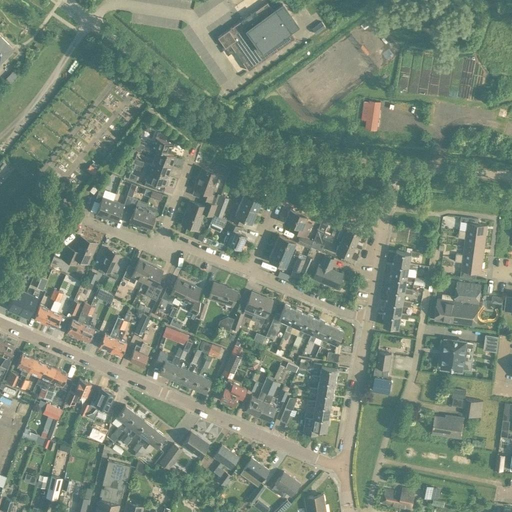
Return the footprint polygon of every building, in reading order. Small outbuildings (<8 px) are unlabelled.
[(231,53),(234,51),(249,71),(295,39),(290,31),(297,26),(283,5),(273,11),(267,3),(218,38),(225,48),(227,47),(231,53)] [(0,63),(14,50),(0,36),(0,63)] [(368,115),(363,114),(362,120),(367,121),(366,128),(376,130),(380,103),(370,101),(368,115)] [(89,136),(96,139),(109,117),(102,114),(89,136)] [(140,139),(138,143),(142,145),(145,146),(151,148),(151,147),(168,154),(170,148),(173,149),(174,144),(165,141),(168,135),(158,132),(153,144),(140,139)] [(151,147),(151,148),(149,152),(156,154),(154,160),(173,167),(174,163),(172,162),(174,156),(168,154),(151,147)] [(135,164),(167,176),(169,170),(171,171),(173,167),(154,160),(152,165),(145,163),(144,167),(135,164)] [(90,167),(87,170),(93,176),(96,172),(95,171),(98,166),(94,163),(90,167)] [(164,182),(167,176),(135,164),(133,169),(148,174),(146,180),(144,186),(155,190),(157,184),(165,187),(167,183),(164,182)] [(214,195),(214,197),(211,195),(219,175),(202,169),(194,190),(202,192),(200,198),(205,200),(217,205),(221,195),(219,194),(218,197),(214,195)] [(90,191),(93,194),(98,189),(94,186),(90,191)] [(108,186),(106,191),(117,194),(119,190),(108,186)] [(244,195),(240,204),(257,211),(262,199),(255,197),(258,191),(245,186),(241,194),(244,195)] [(107,219),(113,201),(102,197),(104,192),(99,190),(95,202),(100,203),(96,215),(107,219)] [(162,195),(152,191),(150,197),(160,201),(162,195)] [(124,205),(113,201),(107,219),(118,223),(122,210),(127,212),(132,198),(127,196),(124,205)] [(132,198),(127,212),(132,214),(129,223),(139,227),(146,208),(136,205),(138,200),(132,198)] [(217,205),(205,200),(203,206),(190,201),(181,224),(198,230),(204,213),(213,216),(217,205)] [(257,211),(240,204),(236,213),(233,212),(230,220),(243,226),(245,220),(251,223),(257,211)] [(147,205),(146,208),(139,227),(149,231),(157,209),(147,205)] [(312,225),(304,222),(307,216),(290,209),(285,222),(296,226),(293,233),(301,236),(306,238),(312,225)] [(242,227),(226,221),(214,215),(211,223),(223,228),(222,232),(227,234),(224,241),(240,249),(246,235),(240,232),(242,227)] [(459,230),(459,234),(486,238),(488,226),(468,223),(467,231),(459,230)] [(327,227),(326,229),(319,226),(318,230),(355,246),(360,233),(346,228),(343,234),(336,231),(327,227)] [(355,246),(318,230),(313,241),(324,246),(326,240),(332,242),(339,245),(336,252),(350,258),(355,246)] [(486,238),(459,234),(458,238),(466,239),(464,247),(484,250),(486,238)] [(80,236),(74,250),(68,248),(63,260),(75,265),(77,259),(88,264),(97,244),(80,236)] [(296,249),(293,248),(296,242),(279,236),(274,248),(290,255),(293,256),(296,249)] [(313,241),(306,238),(301,236),(297,243),(310,249),(313,241)] [(456,254),(456,258),(483,262),(484,250),(464,247),(463,255),(456,254)] [(290,255),(274,248),(269,260),(285,267),(290,255)] [(118,276),(112,273),(120,255),(108,249),(99,267),(108,271),(106,275),(116,280),(118,276)] [(393,262),(393,263),(417,268),(418,265),(410,264),(411,256),(419,258),(420,253),(412,252),(412,253),(397,251),(395,263),(393,262)] [(321,265),(319,265),(313,279),(337,288),(342,275),(330,269),(331,266),(333,266),(335,260),(325,256),(321,265)] [(301,272),(305,261),(298,257),(292,270),(300,273),(301,272)] [(307,257),(305,261),(301,272),(305,274),(312,259),(307,257)] [(483,262),(456,258),(455,262),(462,263),(461,271),(481,274),(483,262)] [(143,282),(151,266),(139,260),(135,269),(129,266),(123,277),(129,280),(128,282),(134,284),(137,279),(143,282)] [(394,268),(393,275),(391,275),(390,276),(426,282),(426,279),(416,277),(416,278),(408,276),(409,269),(417,270),(417,268),(393,263),(392,268),(394,268)] [(151,266),(143,282),(149,285),(144,295),(156,301),(165,283),(158,280),(163,271),(151,266)] [(41,276),(37,287),(43,290),(48,279),(41,276)] [(388,287),(388,288),(423,294),(424,292),(413,290),(406,289),(407,281),(415,283),(415,284),(425,286),(426,282),(390,276),(390,280),(392,280),(390,288),(388,287)] [(172,290),(167,287),(162,298),(172,303),(175,297),(181,300),(189,283),(178,278),(172,290)] [(18,312),(27,292),(21,290),(23,285),(13,281),(8,292),(13,294),(12,298),(8,307),(18,312)] [(476,326),(482,285),(457,282),(455,301),(437,299),(434,321),(476,326)] [(189,283),(181,300),(187,303),(184,309),(196,315),(200,303),(195,300),(200,289),(189,283)] [(238,293),(237,293),(237,292),(222,287),(222,286),(214,283),(209,298),(219,302),(218,303),(219,305),(223,306),(225,305),(225,304),(232,306),(235,299),(236,299),(237,299),(239,299),(240,298),(240,296),(240,295),(239,294),(238,293)] [(390,293),(388,300),(386,300),(386,301),(411,305),(411,303),(404,301),(405,294),(413,295),(413,296),(422,298),(423,294),(388,288),(387,292),(390,293)] [(100,289),(96,296),(110,303),(113,296),(100,289)] [(32,295),(27,292),(18,312),(29,316),(39,292),(34,290),(32,295)] [(55,301),(59,292),(54,290),(50,298),(55,301)] [(55,301),(51,310),(45,323),(56,328),(62,315),(55,312),(63,294),(59,292),(55,301)] [(252,292),(245,309),(244,312),(265,320),(266,317),(272,301),(252,292)] [(118,317),(121,309),(136,314),(137,311),(129,308),(132,300),(116,294),(112,305),(114,306),(111,315),(118,317)] [(154,309),(156,301),(149,299),(147,307),(154,309)] [(80,303),(74,301),(69,313),(75,316),(80,303)] [(411,305),(386,301),(385,305),(387,305),(386,314),(409,318),(409,315),(401,314),(403,306),(411,308),(411,305)] [(202,319),(207,304),(201,302),(196,317),(202,319)] [(81,312),(77,321),(72,319),(66,333),(78,337),(91,306),(84,303),(81,312)] [(285,304),(285,305),(281,315),(276,313),(266,336),(274,340),(282,321),(289,324),(285,331),(282,338),(285,339),(298,309),(297,308),(296,310),(289,307),(290,306),(285,304)] [(45,323),(51,310),(40,305),(34,319),(45,323)] [(91,306),(78,337),(88,342),(94,329),(89,326),(93,317),(92,316),(96,308),(91,306)] [(302,310),(298,309),(285,339),(287,340),(290,333),(293,326),(300,329),(293,345),(295,346),(309,314),(308,313),(308,315),(301,312),(302,310)] [(238,331),(244,314),(237,312),(231,328),(238,331)] [(313,315),(309,314),(295,346),(298,347),(305,331),(312,334),(309,341),(311,342),(320,321),(312,317),(313,315)] [(409,318),(386,314),(384,326),(399,329),(401,319),(408,320),(409,318)] [(150,318),(149,317),(143,315),(135,333),(141,336),(138,340),(144,343),(148,335),(149,332),(145,330),(150,318)] [(105,333),(99,347),(110,351),(116,338),(120,328),(124,320),(118,317),(110,335),(105,333)] [(124,320),(120,328),(124,330),(128,322),(124,320)] [(332,325),(320,321),(311,342),(313,343),(316,336),(323,339),(320,346),(322,347),(332,325)] [(332,325),(322,347),(325,348),(328,340),(337,344),(343,330),(332,325)] [(116,338),(110,351),(121,356),(127,343),(122,341),(126,331),(124,330),(120,328),(116,338)] [(484,350),(497,352),(499,337),(486,335),(484,350)] [(441,369),(462,372),(463,370),(470,371),(472,361),(464,360),(466,342),(445,339),(441,369)] [(0,355),(8,360),(14,347),(0,340),(0,355)] [(192,345),(186,343),(183,350),(171,378),(182,383),(188,370),(181,367),(184,360),(187,352),(188,353),(192,345)] [(136,345),(134,350),(130,360),(143,366),(148,355),(147,355),(151,347),(143,344),(141,348),(136,345)] [(221,348),(212,345),(206,360),(202,368),(207,370),(210,362),(212,357),(217,359),(221,348)] [(232,353),(222,375),(232,379),(242,357),(239,356),(242,349),(235,346),(232,353)] [(179,348),(175,356),(172,363),(166,360),(168,354),(160,351),(154,366),(161,369),(159,373),(171,378),(183,350),(179,348)] [(374,377),(376,377),(373,390),(389,393),(391,379),(388,379),(392,355),(388,354),(388,349),(381,348),(379,353),(380,353),(377,368),(375,368),(374,377)] [(191,363),(188,370),(182,383),(193,388),(199,375),(193,372),(199,357),(201,352),(197,350),(194,355),(191,363)] [(328,352),(327,361),(338,363),(338,360),(339,354),(328,352)] [(28,371),(34,359),(22,354),(17,366),(22,369),(20,374),(26,376),(28,371)] [(34,359),(28,371),(40,376),(45,364),(34,359)] [(300,362),(299,367),(299,368),(298,373),(306,374),(306,369),(307,364),(304,363),(305,360),(301,359),(300,362)] [(338,369),(336,369),(321,366),(321,364),(314,363),(313,368),(321,369),(319,377),(312,375),(311,377),(334,381),(336,373),(338,374),(338,369)] [(45,364),(40,376),(37,382),(41,384),(40,387),(43,388),(39,396),(43,398),(56,369),(45,364)] [(56,369),(43,398),(48,400),(52,392),(53,392),(57,384),(62,386),(61,389),(67,391),(71,380),(66,378),(68,374),(56,369)] [(18,375),(11,371),(6,382),(14,385),(18,375)] [(211,380),(199,375),(193,388),(205,393),(211,380)] [(261,391),(258,399),(252,396),(246,410),(258,415),(273,380),(267,377),(265,381),(261,391)] [(334,381),(311,377),(311,380),(318,382),(317,389),(310,388),(309,389),(332,393),(334,386),(336,386),(336,381),(334,381)] [(29,381),(25,379),(21,388),(26,390),(29,381)] [(72,384),(68,394),(65,401),(74,405),(79,394),(88,398),(91,390),(89,389),(91,384),(80,379),(77,385),(72,384)] [(258,383),(252,380),(248,389),(254,392),(258,383)] [(273,380),(258,415),(270,420),(276,406),(269,404),(273,396),(279,383),(273,380)] [(225,387),(220,399),(234,405),(237,397),(242,399),(246,389),(233,383),(227,381),(225,387)] [(288,392),(289,388),(283,386),(282,389),(277,399),(284,402),(288,392)] [(85,416),(94,420),(100,406),(107,409),(114,394),(101,388),(95,403),(91,401),(90,405),(85,416)] [(308,400),(307,402),(330,405),(331,398),(333,399),(334,393),(332,393),(309,389),(309,393),(316,394),(315,401),(308,400)] [(463,415),(482,417),(484,402),(465,399),(463,415)] [(22,402),(21,407),(31,410),(33,404),(22,402)] [(305,413),(305,414),(328,418),(329,411),(331,411),(332,406),(330,405),(307,402),(307,405),(314,406),(313,414),(305,413)] [(79,414),(85,416),(90,405),(84,403),(79,414)] [(47,404),(42,414),(57,420),(62,410),(47,404)] [(127,425),(135,414),(125,406),(117,417),(127,425)] [(292,411),(285,409),(280,421),(286,424),(292,411)] [(133,429),(128,435),(123,442),(127,445),(136,432),(145,421),(135,414),(127,425),(133,429)] [(306,418),(304,426),(303,434),(318,436),(319,430),(326,431),(327,423),(329,423),(330,418),(328,418),(305,414),(305,418),(306,418)] [(461,438),(464,418),(451,416),(451,418),(435,416),(432,434),(461,438)] [(54,419),(52,424),(47,438),(52,439),(59,421),(54,419)] [(117,437),(122,431),(118,428),(111,421),(110,429),(107,438),(113,442),(114,442),(117,437)] [(143,437),(138,443),(133,449),(136,452),(155,428),(145,421),(136,432),(143,437)] [(104,443),(107,434),(108,428),(94,424),(93,430),(90,439),(104,443)] [(165,436),(155,428),(136,452),(140,455),(145,449),(150,443),(156,447),(165,436)] [(208,445),(191,433),(183,444),(190,449),(200,456),(208,445)] [(56,438),(54,445),(60,447),(62,440),(56,438)] [(64,439),(60,461),(68,462),(70,450),(74,451),(76,441),(64,439)] [(125,450),(128,446),(119,440),(116,444),(125,450)] [(183,451),(173,445),(160,464),(169,470),(183,451)] [(217,466),(218,467),(214,472),(220,477),(218,481),(225,486),(232,476),(225,471),(223,470),(225,466),(230,469),(239,458),(222,446),(214,457),(220,462),(217,466)] [(154,447),(150,453),(156,457),(160,451),(154,447)] [(269,471),(251,458),(240,474),(257,486),(248,499),(254,503),(266,486),(261,482),(269,471)] [(99,500),(99,501),(100,501),(98,508),(96,508),(95,511),(118,511),(121,500),(120,500),(123,490),(125,490),(131,466),(108,461),(102,485),(105,485),(104,489),(101,488),(99,496),(102,497),(101,500),(99,500)] [(281,473),(287,466),(283,463),(277,470),(281,473)] [(275,485),(291,497),(300,484),(284,472),(275,485)] [(45,497),(56,500),(61,478),(50,475),(45,497)] [(87,493),(93,496),(97,487),(91,484),(87,493)] [(434,487),(424,485),(422,497),(432,499),(434,487)] [(402,489),(401,493),(385,490),(382,504),(411,510),(415,491),(402,489)] [(187,498),(189,501),(192,502),(195,501),(196,497),(194,494),(191,494),(188,495),(187,498)] [(325,511),(323,495),(305,498),(307,511),(325,511)] [(86,511),(90,500),(84,499),(80,498),(77,511),(76,511),(86,511)] [(10,511),(14,501),(6,499),(2,511),(5,511),(10,511)] [(283,511),(291,504),(287,500),(274,511),(283,511)] [(126,502),(123,511),(142,511),(144,506),(126,502)]
